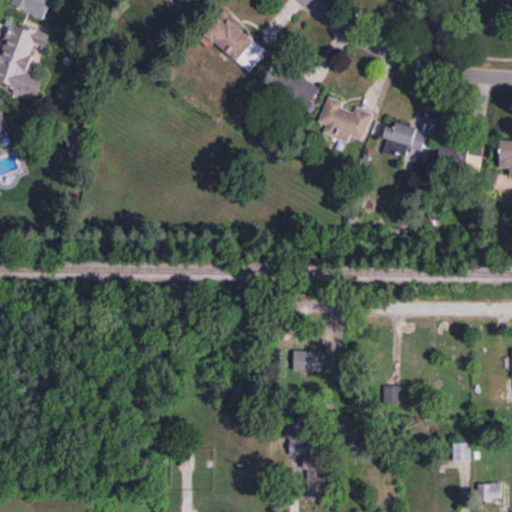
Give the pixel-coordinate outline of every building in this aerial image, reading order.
[(13,0),(13,1),(39,14),(44,0),(13,0)] [(179,0),(186,10),(199,0),(179,0)] [(222,13),(206,30),(247,64),(261,45),(222,13)] [(8,22),(0,44),(0,77),(34,94),(43,75),(25,67),(33,39),(43,43),(45,32),(8,22)] [(287,67),(274,86),(305,107),(315,87),(287,67)] [(330,101),(322,122),(358,136),(367,114),(330,101)] [(0,112),(0,136),(9,134),(2,112),(0,112)] [(388,119),(382,135),(419,147),(424,130),(388,119)] [(440,141),(438,158),(463,160),(465,148),(480,153),(481,139),(447,134),(440,141)] [(511,139),(501,140),(501,168),(511,167),(511,139)] [(377,373),(393,373),(393,342),(377,342),(377,373)] [(471,444),(453,444),(453,461),(471,461),(471,444)] [(327,500),(327,457),(308,457),(308,500),(327,500)] [(387,459),(369,459),(369,506),(387,506),(387,459)] [(484,483),(484,503),(503,503),(503,483),(484,483)]
